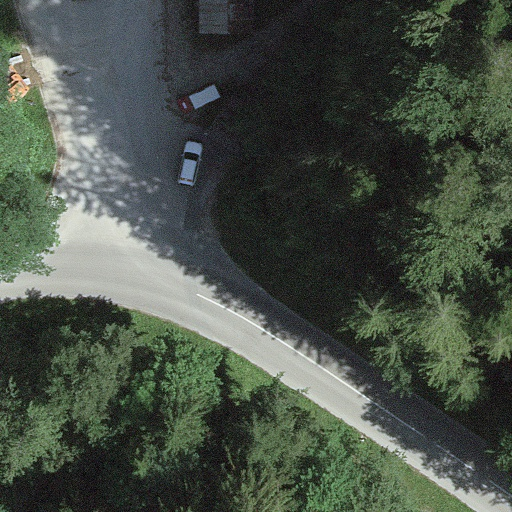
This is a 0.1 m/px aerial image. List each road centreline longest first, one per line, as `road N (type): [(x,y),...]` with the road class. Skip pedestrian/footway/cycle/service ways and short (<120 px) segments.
road 1 (tertiary): [(511,501),(201,296),(141,275),(76,267),(0,271)]
road 2 (track): [(76,267),(84,166),(35,0)]
road 3 (track): [(130,0),(123,71),(84,166)]
